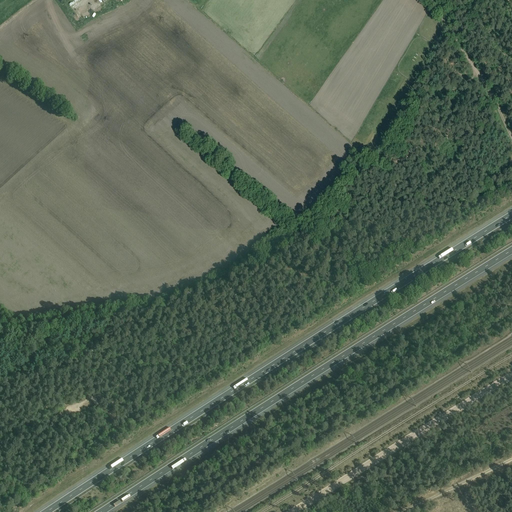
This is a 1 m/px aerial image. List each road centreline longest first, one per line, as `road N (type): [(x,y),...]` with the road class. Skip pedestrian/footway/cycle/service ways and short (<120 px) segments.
road 1 (motorway): [(511,214),(45,511)]
road 2 (motorway): [(102,511),(511,250)]
road 3 (track): [(261,511),(511,355)]
